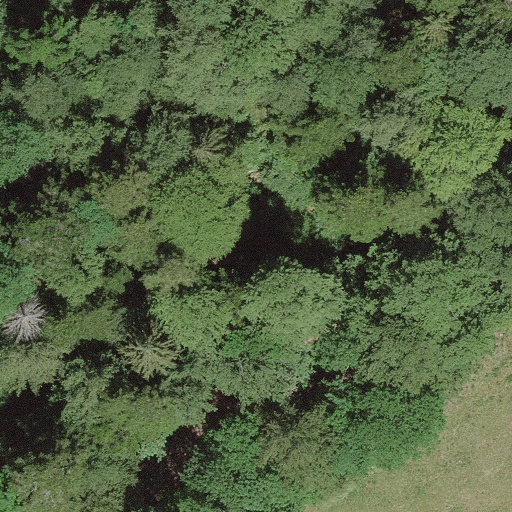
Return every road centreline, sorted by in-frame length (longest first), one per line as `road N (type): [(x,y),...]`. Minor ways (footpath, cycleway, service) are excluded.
road 1 (track): [(204,437),(511,151)]
road 2 (track): [(204,437),(511,274)]
road 3 (track): [(53,511),(204,437)]
